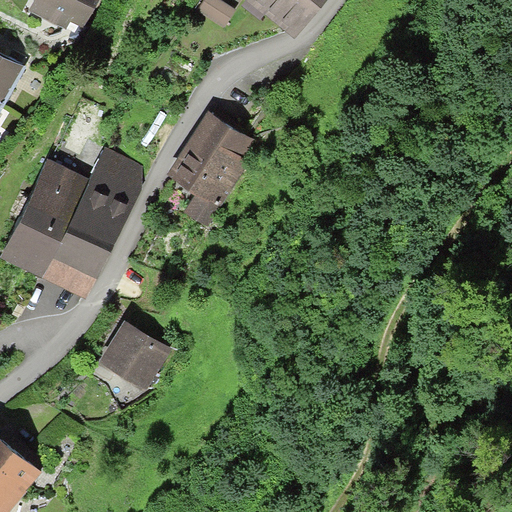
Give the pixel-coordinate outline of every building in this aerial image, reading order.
[(34,0),(29,10),(67,30),(71,21),(84,28),(98,0),(34,0)] [(222,0),(204,0),(198,10),(224,27),(236,9),(222,0)] [(244,0),(241,4),(260,19),(264,14),(295,38),(324,0),(244,0)] [(0,52),(0,102),(4,105),(25,67),(0,52)] [(258,142),(209,110),(167,174),(195,193),(219,209),(251,162),(247,159),(258,142)] [(47,158),(0,258),(86,299),(96,278),(139,188),(148,168),(105,148),(90,178),(47,158)] [(207,227),(219,209),(195,193),(183,211),(207,227)] [(124,320),(99,363),(147,392),(172,349),(124,320)] [(0,511),(8,511),(42,471),(0,437),(0,511)]
